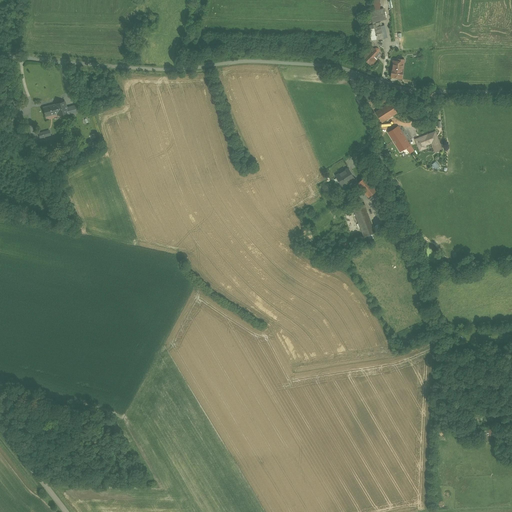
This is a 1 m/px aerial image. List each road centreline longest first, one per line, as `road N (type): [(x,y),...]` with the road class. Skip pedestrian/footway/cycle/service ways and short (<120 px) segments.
road 1 (unclassified): [(0,53),(84,68),(180,72),(241,62),(348,71)]
road 2 (unclassified): [(348,71),(405,90),(511,91)]
